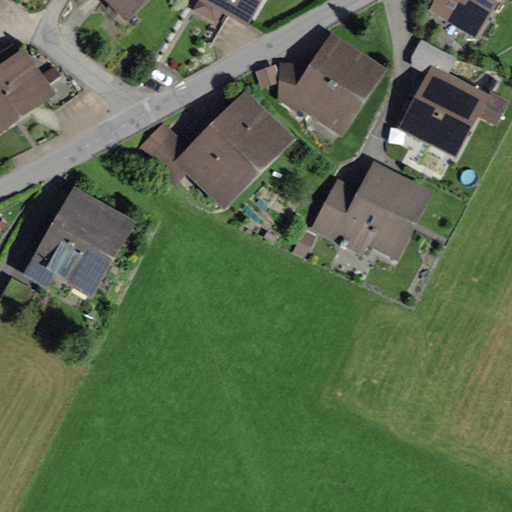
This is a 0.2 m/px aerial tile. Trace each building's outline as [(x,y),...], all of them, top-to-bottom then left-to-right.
[(114,0),(127,12),(139,0),(114,0)] [(200,0),(183,30),(208,45),(230,9),(243,17),(252,0),(200,0)] [(445,0),(437,12),(462,28),(465,23),(474,28),(491,0),(445,0)] [(283,71),(281,102),(292,110),(296,103),(302,102),(338,126),(373,74),(334,48),(316,73),(283,71)] [(0,93),(14,113),(25,106),(29,111),(45,99),(53,110),(77,93),(61,69),(36,87),(12,52),(0,59),(0,93)] [(435,80),(410,127),(448,148),(474,101),(435,80)] [(0,123),(14,113),(0,93),(0,123)] [(163,128),(141,150),(173,182),(191,165),(222,197),(279,141),(247,109),(195,161),(163,128)] [(338,189),(318,226),(344,241),(350,230),(393,253),(423,196),(376,171),(360,201),(338,189)] [(61,292),(70,276),(87,286),(120,229),(77,205),(35,277),(61,292)] [(16,283),(0,311),(0,312),(19,324),(36,294),(16,283)]
